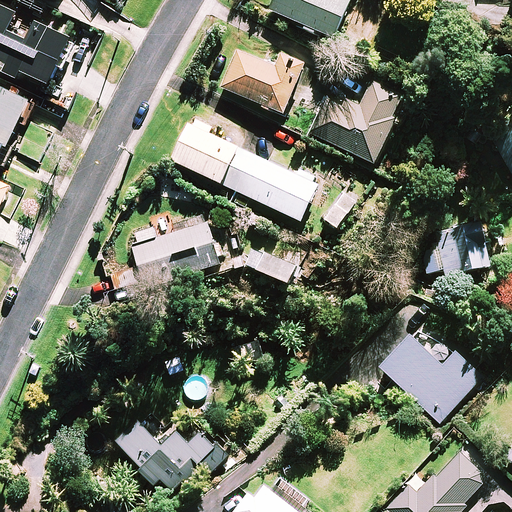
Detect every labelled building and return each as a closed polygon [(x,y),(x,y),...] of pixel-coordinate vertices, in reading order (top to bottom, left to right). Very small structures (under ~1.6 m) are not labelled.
[(276,0),(271,13),(337,41),(354,3),(347,0),(276,0)] [(53,89),(74,42),(36,24),(28,43),(9,34),(17,15),(0,6),(0,72),(23,84),(26,77),(53,89)] [(275,68),(239,53),(223,90),(286,117),(308,66),(281,55),(275,68)] [(409,100),(373,82),(361,108),(333,94),(313,135),(376,166),(409,100)] [(31,103),(0,88),(0,158),(4,160),(31,103)] [(212,129),(194,120),(174,162),(304,224),(322,185),(291,170),(289,173),(209,135),(212,129)] [(511,130),(494,142),(511,172),(511,130)] [(0,211),(12,189),(0,183),(0,211)] [(363,204),(344,193),(326,224),(345,235),(363,204)] [(135,235),(139,247),(135,248),(147,286),(168,280),(169,282),(222,265),(208,224),(159,241),(155,228),(135,235)] [(492,269),(484,224),(442,232),(450,277),(492,269)] [(298,268),(266,254),(259,272),(291,285),(298,268)] [(440,353),(419,332),(383,370),(441,424),(482,380),(447,346),(440,353)] [(160,441),(143,422),(120,443),(158,486),(164,481),(174,493),(205,465),(213,474),(229,460),(205,432),(192,444),(177,427),(169,434),(160,441)] [(464,511),(470,507),(466,504),(483,486),(484,476),(460,453),(420,495),(410,487),(388,510),(390,511),(464,511)] [(304,511),(311,503),(278,477),(258,502),(252,497),(240,511),(304,511)] [(136,511),(135,496),(103,499),(103,511),(136,511)]
